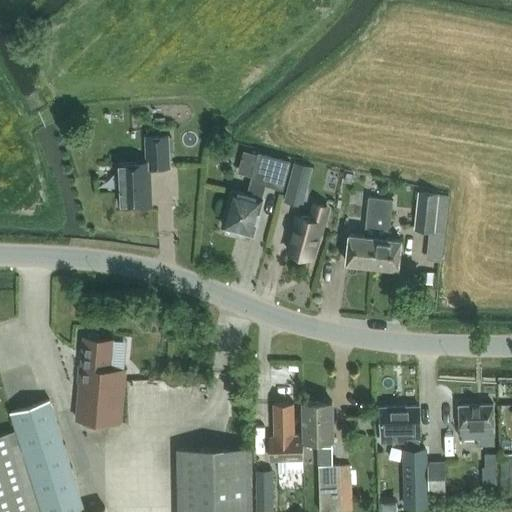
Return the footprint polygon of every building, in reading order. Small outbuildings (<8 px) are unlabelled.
[(150,204),(148,168),(169,167),(168,134),(146,135),(147,161),(118,162),(120,205),(150,204)] [(258,151),(250,179),(264,183),(281,188),(289,160),(258,151)] [(303,206),(313,165),(293,161),(283,201),(303,206)] [(232,190),(223,225),(252,233),(261,198),(264,185),(264,183),(250,179),(246,194),(232,190)] [(436,193),(420,191),(416,228),(432,229),(436,193)] [(379,197),(368,196),(364,234),(349,233),(346,261),(372,264),(379,197)] [(393,198),(379,197),(372,264),(398,267),(401,238),(386,237),(387,226),(390,226),(393,198)] [(319,233),(327,206),(315,203),(311,218),(297,214),(287,250),(311,256),(318,232),(319,233)] [(434,273),(420,272),(419,284),(433,285),(434,273)] [(109,367),(112,339),(84,336),(77,415),(121,419),(126,368),(109,367)] [(0,511),(105,511),(104,507),(87,511),(84,511),(49,398),(10,411),(15,427),(0,432),(0,511)] [(332,401),(303,401),(304,440),(316,440),(316,445),(318,445),(318,456),(332,455),(332,443),(332,439),(333,439),(332,401)] [(303,458),(303,448),(303,433),(294,434),(293,402),(273,402),(274,435),(270,435),(271,459),(303,458)] [(477,445),(494,445),(493,425),(493,403),(458,404),(459,426),(460,437),(476,437),(477,445)] [(419,405),(380,406),(380,430),(381,430),(381,442),(419,441),(419,429),(419,405)] [(178,511),(251,511),(250,446),(177,447),(178,511)] [(511,452),(500,452),(501,489),(511,489),(511,452)] [(484,466),(482,466),(483,482),(496,481),(495,453),(484,453),(484,466)] [(415,491),(431,491),(430,461),(414,461),(414,474),(402,474),(403,491),(415,491)] [(430,461),(431,491),(444,490),(443,461),(430,461)] [(332,463),(319,464),(320,511),(341,511),(341,510),(351,509),(350,464),(340,464),(340,463),(332,463)] [(272,511),(272,468),(254,469),(254,511),(272,511)]
